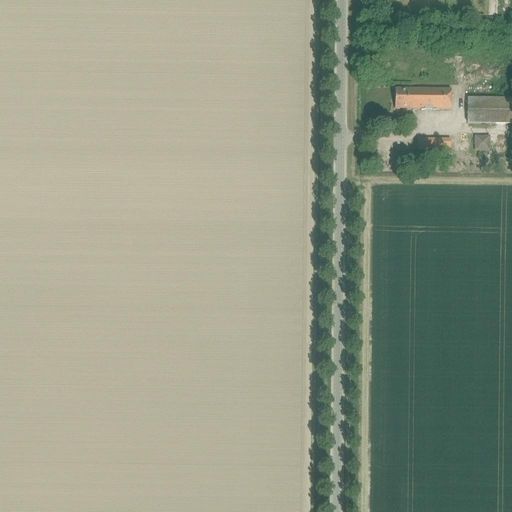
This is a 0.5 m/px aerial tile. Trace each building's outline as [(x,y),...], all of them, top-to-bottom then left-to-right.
[(475,14),(476,21),(484,20),(483,13),(475,14)] [(451,110),(451,90),(395,90),(395,110),(451,110)] [(511,125),(511,99),(467,98),(467,124),(511,125)] [(490,152),(490,138),(490,136),(474,136),(474,152),(490,152)] [(451,151),(451,140),(418,139),(418,151),(451,151)]
